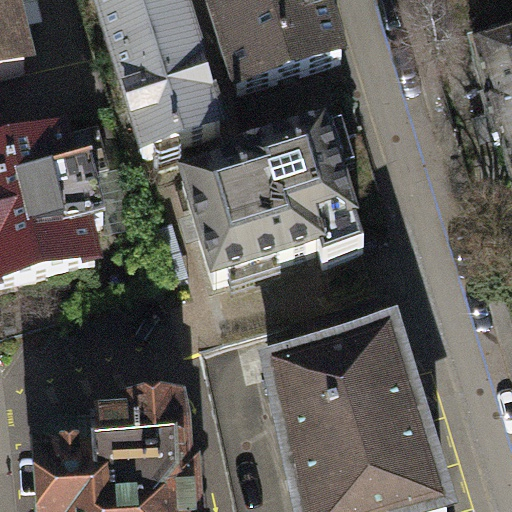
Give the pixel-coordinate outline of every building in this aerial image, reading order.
[(0,0),(0,92),(49,81),(30,0),(0,0)] [(93,0),(113,74),(202,50),(188,0),(93,0)] [(314,0),(197,0),(226,97),(333,66),(314,0)] [(511,42),(463,58),(509,203),(511,202),(511,42)] [(225,134),(202,50),(113,74),(136,158),(225,134)] [(87,133),(0,155),(0,293),(86,271),(76,234),(95,229),(82,179),(98,174),(87,133)] [(232,179),(181,195),(215,303),(327,267),(329,274),(371,261),(331,137),(229,169),(232,179)] [(452,511),(398,335),(263,377),(292,511),(452,511)] [(45,464),(35,465),(37,511),(205,511),(204,480),(192,480),(189,418),(120,420),(121,427),(95,428),(95,443),(54,446),(45,453),(45,464)]
